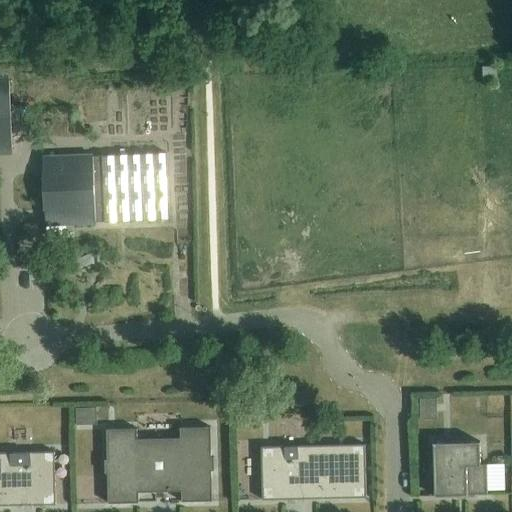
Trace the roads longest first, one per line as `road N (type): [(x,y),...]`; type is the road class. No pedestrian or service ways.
road 1 (residential): [(396,421),(381,387),(335,367),(314,322),(285,316),(214,323)]
road 2 (residential): [(18,318),(48,338),(214,323)]
